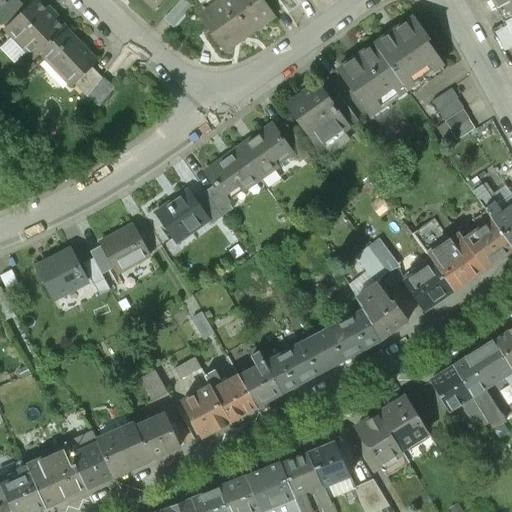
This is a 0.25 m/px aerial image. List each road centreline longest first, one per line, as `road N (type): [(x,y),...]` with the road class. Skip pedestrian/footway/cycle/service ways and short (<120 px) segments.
road 1 (residential): [(511,281),(347,387),(95,511)]
road 2 (residential): [(215,105),(107,182),(0,231)]
road 3 (residential): [(369,0),(215,105)]
road 4 (residential): [(215,105),(92,0)]
road 5 (residential): [(445,0),(511,115)]
